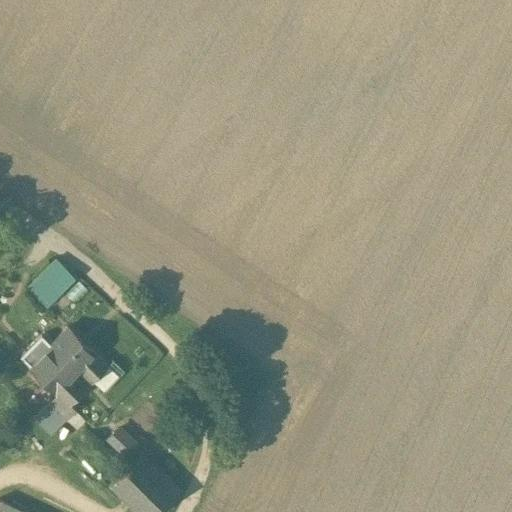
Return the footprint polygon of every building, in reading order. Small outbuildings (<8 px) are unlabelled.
[(37,278),(30,285),(47,304),(73,279),(62,267),(44,285),(37,278)] [(67,327),(30,366),(58,394),(49,402),(50,402),(66,419),(67,419),(77,409),(70,402),(85,387),(71,373),(78,366),(92,381),(106,366),(67,327)] [(66,419),(50,402),(33,419),(50,435),(66,419)] [(135,445),(118,429),(108,439),(125,455),(135,445)] [(142,453),(111,485),(138,511),(155,511),(178,489),(142,453)] [(22,511),(0,501),(0,511),(22,511)]
